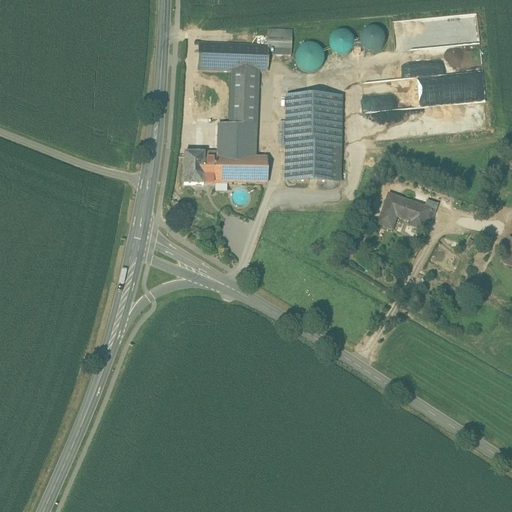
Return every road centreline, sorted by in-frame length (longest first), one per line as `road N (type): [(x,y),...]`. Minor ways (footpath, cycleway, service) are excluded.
road 1 (secondary): [(217,279),(511,465)]
road 2 (secondary): [(43,511),(113,336)]
road 3 (secondary): [(149,185),(164,0)]
road 4 (unclassified): [(0,132),(149,185)]
road 5 (secondary): [(113,336),(149,296),(217,279)]
